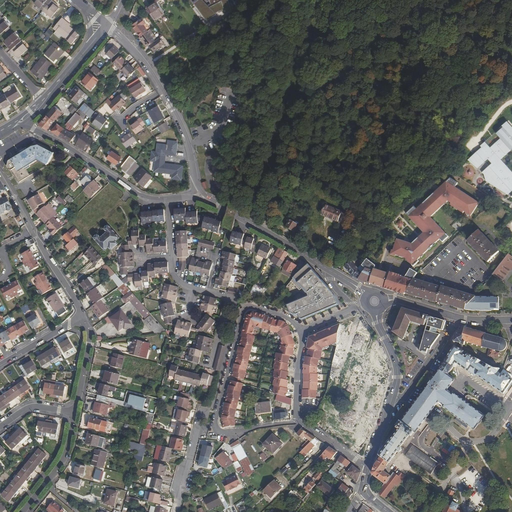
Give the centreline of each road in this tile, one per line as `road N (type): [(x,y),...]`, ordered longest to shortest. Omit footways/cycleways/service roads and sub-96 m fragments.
road 1 (residential): [(303,328),(245,305),(213,430),(298,422)]
road 2 (track): [(323,0),(308,29),(261,232)]
road 3 (tertiary): [(198,194),(367,295)]
road 4 (tertiary): [(27,122),(144,198),(169,198)]
